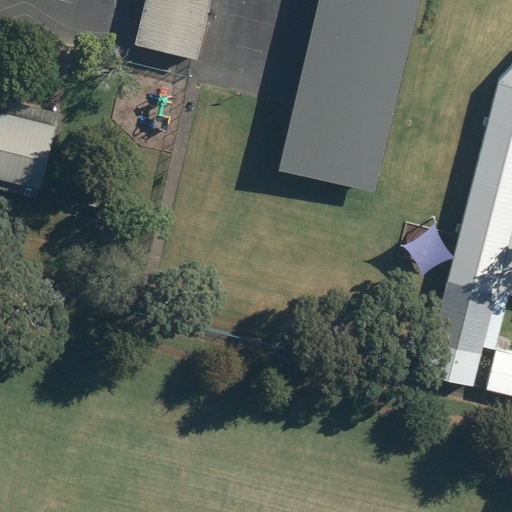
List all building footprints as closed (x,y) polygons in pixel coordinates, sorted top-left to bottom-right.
[(146,0),(134,44),(199,61),(212,0),(146,0)] [(422,0),(319,0),(279,171),(376,194),(422,0)] [(511,62),(450,273),(511,293),(511,62)] [(55,124),(0,111),(0,179),(40,189),(55,124)] [(511,324),(487,318),(474,366),(511,376),(511,324)]
